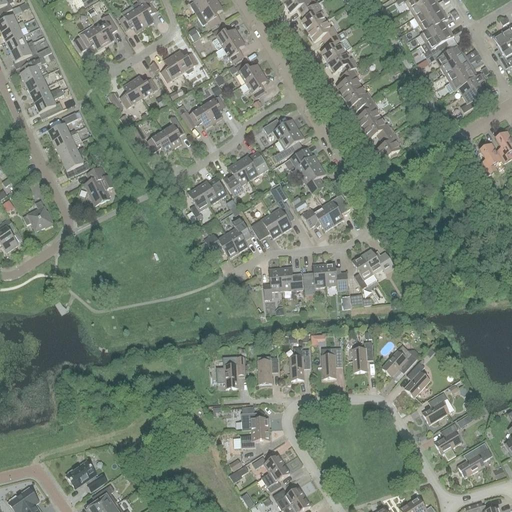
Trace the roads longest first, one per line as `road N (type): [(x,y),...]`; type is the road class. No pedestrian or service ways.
road 1 (residential): [(337,511),(286,430),(290,408),(373,400),(384,404),(451,508)]
road 2 (residential): [(235,273),(260,255),(348,240),(358,229),(358,180)]
road 3 (residential): [(358,180),(384,184),(511,102)]
road 4 (unclassified): [(68,233),(0,87)]
road 5 (residential): [(168,186),(291,98)]
